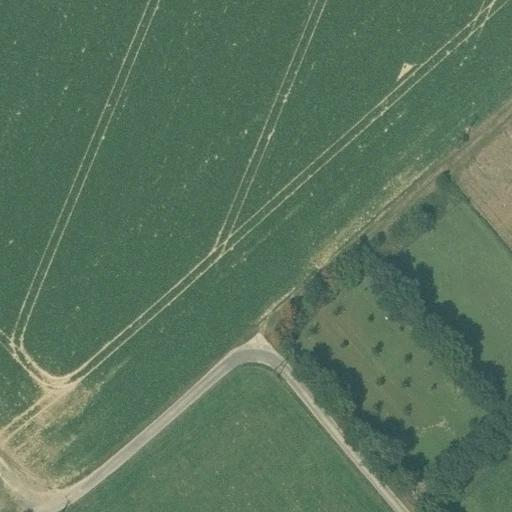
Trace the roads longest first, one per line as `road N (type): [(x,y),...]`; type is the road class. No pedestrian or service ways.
road 1 (unclassified): [(404,511),(256,336),(50,511)]
road 2 (track): [(511,102),(256,336)]
